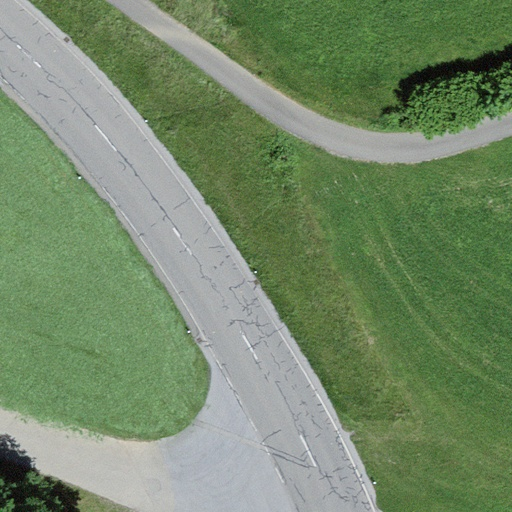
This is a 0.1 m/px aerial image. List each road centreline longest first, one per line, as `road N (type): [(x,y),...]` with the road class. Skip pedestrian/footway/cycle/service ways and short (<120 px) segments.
road 1 (secondary): [(0,29),(116,151),(178,235),(302,436),(336,511)]
road 2 (track): [(121,0),(304,121),(357,143),(410,148),(511,127)]
